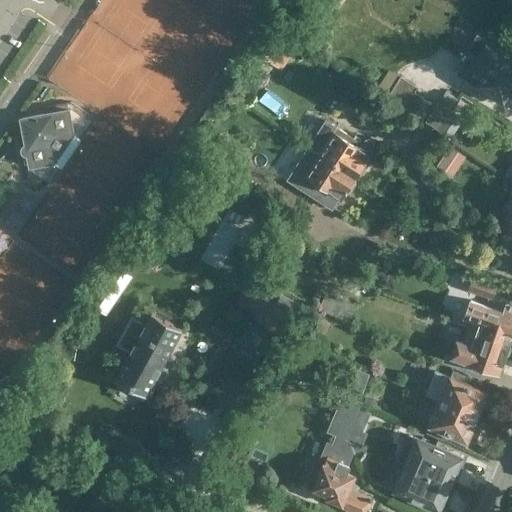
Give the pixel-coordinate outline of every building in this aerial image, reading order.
[(504,101),(511,87),(511,60),(478,39),(471,50),(474,51),(460,74),(504,101)] [(268,66),(261,62),(256,69),(263,74),(268,66)] [(377,89),(388,96),(401,75),(390,68),(377,89)] [(422,118),(432,102),(419,94),(422,89),(401,75),(388,96),(422,118)] [(453,107),(440,98),(427,118),(440,127),(446,118),(453,107)] [(51,184),(95,118),(71,102),(41,109),(42,115),(21,118),(26,144),(22,148),(23,151),(24,154),(28,155),(31,170),(51,184)] [(456,103),(453,107),(446,118),(459,127),(469,111),(456,103)] [(212,120),(206,129),(226,141),(231,132),(212,120)] [(319,153),(356,177),(376,146),(375,142),(370,139),(365,139),(362,143),(360,142),(362,138),(356,134),(354,137),(337,126),(336,127),(329,123),(325,129),(322,128),(309,147),(319,153)] [(342,199),(356,177),(319,153),(312,164),(306,161),(300,171),(305,175),(342,199)] [(511,182),(504,177),(498,186),(511,195),(511,215),(511,218),(507,226),(511,228),(511,182)] [(87,291),(96,297),(107,305),(117,290),(116,289),(128,272),(109,259),(87,291)] [(384,276),(373,272),(369,281),(380,285),(384,276)] [(472,278),(468,290),(493,298),(497,286),(472,278)] [(283,333),(293,313),(287,310),(293,299),(282,293),(277,300),(251,286),(242,303),(256,310),(252,317),(283,333)] [(320,308),(339,317),(347,300),(328,292),(320,308)] [(466,326),(470,327),(510,342),(511,336),(511,304),(508,303),(505,311),(475,300),(466,326)] [(454,324),(458,312),(449,308),(445,320),(454,324)] [(303,333),(321,342),(332,319),(315,311),(303,333)] [(152,312),(116,379),(146,396),(183,329),(152,312)] [(499,373),(510,342),(470,327),(464,343),(457,341),(452,356),(445,354),(442,362),(479,377),(482,367),(499,373)] [(490,409),(495,397),(486,393),(487,391),(436,370),(430,385),(426,395),(438,400),(475,415),(478,407),(480,408),(482,405),(490,409)] [(343,447),(362,401),(345,393),(329,431),(335,433),(331,442),(328,441),(321,456),(327,458),(315,487),(329,493),(328,496),(330,497),(332,500),(359,511),(366,511),(373,497),(350,487),(356,475),(348,471),(350,465),(345,463),(348,455),(341,452),(343,447)] [(475,415),(438,400),(434,410),(436,411),(430,425),(467,440),(468,438),(476,441),(481,430),(472,427),(473,424),(472,423),(475,415)] [(350,438),(361,443),(366,432),(354,427),(350,438)] [(406,464),(449,482),(460,457),(409,435),(404,445),(412,449),(406,464)] [(367,445),(361,443),(350,438),(357,458),(362,456),(367,445)] [(438,508),(449,482),(406,464),(395,489),(438,508)]
